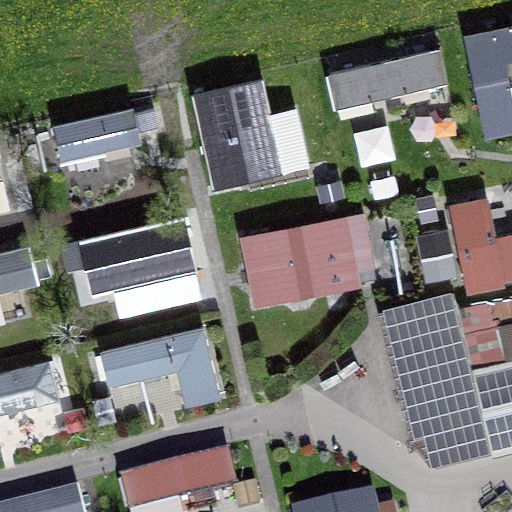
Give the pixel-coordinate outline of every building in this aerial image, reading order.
[(511,7),(473,10),(479,119),(511,116),(511,7)] [(331,49),(334,84),(447,72),(444,38),(331,49)] [(266,63),(199,71),(210,170),(311,158),(303,88),(269,92),(266,63)] [(54,102),(59,144),(142,134),(137,92),(54,102)] [(0,199),(14,197),(0,137),(0,199)] [(511,218),(498,222),(489,180),(450,190),(471,278),(511,268),(511,218)] [(240,222),(256,294),(375,268),(360,197),(240,222)] [(72,239),(79,274),(183,254),(176,219),(72,239)] [(0,278),(42,265),(30,226),(0,234),(0,278)] [(185,262),(79,275),(84,310),(189,297),(185,262)] [(511,433),(511,303),(466,316),(454,275),(387,295),(433,456),(511,433)] [(183,358),(190,393),(224,387),(211,312),(100,332),(107,371),(183,358)] [(0,354),(0,405),(68,388),(56,340),(0,354)] [(190,511),(184,476),(238,467),(233,438),(128,455),(137,511),(190,511)] [(0,511),(83,511),(75,472),(0,488),(0,511)] [(296,490),(298,511),(402,511),(399,478),(296,490)]
